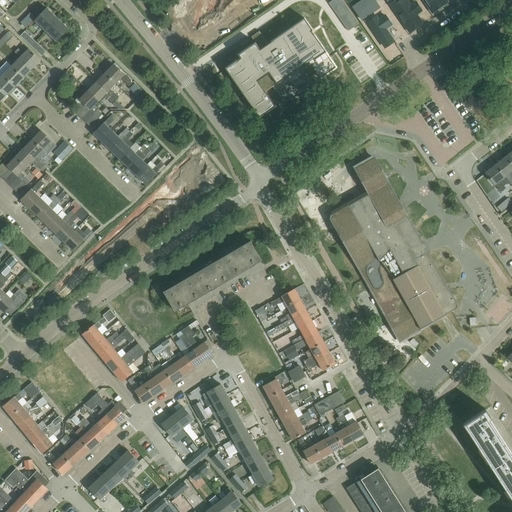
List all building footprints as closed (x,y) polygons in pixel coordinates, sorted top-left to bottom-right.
[(342,0),(332,0),(329,3),(348,31),(359,24),(342,0)] [(406,0),(399,0),(390,7),(410,36),(424,26),(418,16),(422,13),(415,3),(410,6),(406,0)] [(445,0),(422,0),(433,16),(449,6),(445,0)] [(364,12),(358,4),(352,9),(357,17),(364,12)] [(404,39),(382,8),(364,21),(386,52),(404,39)] [(35,21),(46,31),(57,19),(47,9),(35,21)] [(240,58),(225,68),(260,118),(277,106),(267,91),(274,86),(277,91),(292,81),(297,90),(318,75),(321,79),(338,67),(312,30),(313,30),(304,18),(267,44),(262,38),(238,55),(240,58)] [(68,29),(57,19),(46,31),(56,41),(68,29)] [(31,46),(35,41),(25,31),(20,36),(31,46)] [(1,39),(5,43),(12,37),(8,32),(1,39)] [(35,41),(31,46),(42,56),(46,52),(35,41)] [(20,58),(32,69),(40,60),(29,49),(24,54),(19,49),(15,52),(20,58)] [(400,54),(390,60),(393,65),(403,59),(400,54)] [(20,58),(11,66),(23,78),(32,69),(20,58)] [(104,73),(115,84),(120,79),(128,87),(132,83),(123,76),(124,75),(112,64),(104,73)] [(15,87),(23,78),(11,66),(3,75),(15,87)] [(96,81),(115,100),(118,97),(110,89),(115,84),(104,73),(96,81)] [(0,78),(0,88),(7,95),(15,87),(3,75),(0,78)] [(88,90),(99,101),(103,96),(112,104),(115,100),(96,81),(88,90)] [(79,99),(81,102),(86,106),(90,110),(94,113),(97,110),(94,106),(99,101),(88,90),(79,99)] [(77,114),(86,106),(81,102),(73,110),(77,114)] [(81,119),(90,110),(86,106),(77,114),(81,119)] [(90,110),(81,119),(85,123),(94,114),(94,113),(90,110)] [(94,114),(85,123),(90,127),(98,118),(94,114)] [(93,134),(101,142),(112,131),(108,127),(116,118),(112,114),(93,134)] [(101,142),(110,151),(132,129),(131,128),(133,126),(131,123),(118,137),(112,131),(101,142)] [(110,151),(119,159),(130,148),(125,143),(136,132),(132,129),(110,151)] [(32,139),(43,150),(48,145),(52,148),(55,145),(40,130),(32,139)] [(32,139),(23,148),(43,167),(46,164),(38,156),(43,150),(32,139)] [(73,149),(64,141),(53,153),(61,161),(73,149)] [(154,143),(148,149),(150,152),(152,153),(158,147),(154,143)] [(130,148),(119,159),(128,168),(147,148),(146,148),(143,145),(135,153),(130,148)] [(43,167),(23,148),(15,157),(26,167),(31,162),(40,170),(43,167)] [(128,168),(136,176),(147,165),(142,160),(150,152),(148,149),(147,148),(128,168)] [(6,166),(9,168),(13,172),(17,176),(22,180),(26,184),(29,181),(24,176),(25,176),(21,172),(26,167),(15,157),(6,166)] [(511,164),(505,157),(496,164),(505,176),(510,182),(511,180),(511,164)] [(373,158),(371,159),(354,169),(368,194),(331,214),(331,215),(330,216),(330,217),(330,218),(330,220),(396,338),(397,339),(399,340),(400,340),(402,339),(456,309),(457,308),(457,307),(458,306),(457,305),(457,304),(377,161),(376,159),(374,159),(373,158)] [(152,170),(147,165),(136,176),(145,185),(156,174),(155,173),(163,165),(160,162),(152,170)] [(505,176),(496,164),(485,172),(501,192),(505,188),(499,180),(505,176)] [(4,181),(13,172),(9,168),(0,177),(4,181)] [(42,175),(36,169),(30,175),(36,181),(42,175)] [(13,172),(4,181),(9,185),(17,176),(13,172)] [(52,184),(55,179),(49,175),(45,179),(52,184)] [(17,176),(9,185),(13,189),(22,180),(17,176)] [(26,184),(22,180),(13,189),(17,193),(26,184)] [(29,209),(40,198),(35,193),(43,185),(39,181),(20,200),(29,209)] [(38,217),(46,226),(57,214),(53,210),(57,206),(56,205),(65,196),(62,193),(57,197),(54,194),(49,199),(53,202),(49,206),(38,217)] [(29,209),(38,217),(49,206),(40,198),(29,209)] [(78,218),(85,210),(81,207),(74,215),(78,218)] [(78,218),(81,221),(88,214),(85,210),(78,218)] [(57,214),(46,226),(55,234),(74,215),(71,211),(63,220),(57,214)] [(74,215),(55,234),(63,242),(74,231),(69,226),(77,218),(74,215)] [(74,231),(63,242),(73,251),(92,232),(88,228),(83,233),(78,228),(74,231)] [(261,260),(250,240),(163,292),(175,311),(261,260)] [(0,298),(5,293),(0,289),(4,285),(2,284),(11,274),(9,272),(4,277),(1,273),(0,274),(0,298)] [(287,307),(300,300),(294,289),(281,296),(282,297),(271,303),(273,307),(279,303),(279,304),(284,301),(287,307)] [(10,298),(5,293),(0,298),(0,309),(3,313),(12,303),(17,308),(27,298),(19,290),(14,295),(14,294),(10,298)] [(282,324),(306,310),(300,300),(287,307),(290,313),(286,316),(286,317),(280,320),(282,324)] [(115,316),(110,310),(103,316),(108,322),(115,316)] [(275,327),(278,333),(295,323),(298,329),(312,321),(306,310),(282,324),(275,327)] [(471,317),(463,318),(464,327),(472,327),(471,317)] [(294,345),(318,331),(312,321),(298,329),(302,336),(292,341),(294,345)] [(90,344),(102,334),(98,329),(102,327),(98,322),(83,335),(90,344)] [(184,334),(194,349),(203,362),(213,355),(204,342),(197,347),(191,338),(195,336),(189,327),(182,331),(184,334)] [(114,341),(118,345),(126,339),(130,343),(134,340),(127,331),(114,341)] [(324,342),(318,331),(294,345),(296,349),(302,345),(301,344),(306,342),(310,349),(324,342)] [(90,344),(98,353),(110,343),(114,340),(119,336),(116,333),(111,337),(111,336),(107,339),(102,334),(90,344)] [(179,337),(189,352),(184,356),(193,369),(203,362),(194,349),(184,334),(179,337)] [(404,355),(421,349),(417,338),(401,344),(404,355)] [(98,353),(105,362),(118,352),(114,348),(117,345),(114,340),(110,343),(98,353)] [(305,366),(330,352),(324,342),(310,349),(314,356),(303,362),(305,366)] [(105,362),(113,372),(142,348),(139,345),(123,359),(118,352),(105,362)] [(164,349),(183,375),(193,369),(184,356),(178,360),(176,356),(175,356),(168,346),(164,349)] [(298,354),(293,346),(284,350),(289,359),(298,354)] [(113,372),(121,381),(133,371),(129,366),(146,352),(142,348),(113,372)] [(164,355),(168,361),(167,362),(169,366),(164,370),(173,382),(183,375),(164,349),(161,351),(164,355)] [(330,352),(305,366),(308,370),(318,364),(322,371),(336,363),(330,352)] [(148,366),(163,389),(173,382),(164,370),(155,376),(152,372),(155,370),(151,364),(148,366)] [(154,396),(163,389),(148,366),(144,369),(148,375),(150,379),(145,383),(154,396)] [(305,376),(299,366),(288,372),(294,382),(305,376)] [(262,386),(269,397),(282,390),(278,383),(286,379),(283,372),(274,377),(275,379),(262,386)] [(154,396),(145,383),(138,388),(132,378),(128,380),(135,390),(134,391),(143,403),(154,396)] [(39,392),(31,383),(24,390),(31,398),(39,392)] [(207,392),(213,403),(227,396),(220,384),(207,392)] [(269,397),(274,408),(298,394),(296,391),(286,397),(282,390),(269,397)] [(345,402),(339,391),(314,405),(320,415),(345,402)] [(11,416),(23,406),(19,401),(22,398),(19,393),(3,406),(11,416)] [(97,403),(102,409),(117,425),(126,417),(122,413),(127,409),(120,401),(116,406),(111,401),(107,404),(97,393),(92,398),(97,403)] [(274,408),(280,418),(294,411),(290,404),(300,398),(298,394),(274,408)] [(312,400),(309,395),(302,398),(305,404),(312,400)] [(233,408),(227,396),(213,403),(220,415),(233,408)] [(92,398),(92,397),(86,402),(91,409),(97,403),(92,398)] [(23,406),(11,416),(18,425),(39,408),(38,408),(42,405),(40,401),(27,411),(23,406)] [(196,413),(204,409),(199,401),(192,406),(196,413)] [(173,416),(182,427),(193,419),(183,407),(173,416)] [(39,408),(18,425),(26,435),(38,425),(30,415),(34,413),(36,415),(41,411),(39,408)] [(227,427),(240,420),(233,408),(220,415),(227,427)] [(108,434),(117,425),(102,409),(99,412),(103,417),(98,422),(108,434)] [(208,417),(204,409),(196,413),(200,421),(208,417)] [(511,450),(485,409),(462,424),(511,500),(511,450)] [(280,418),(286,429),(310,415),(308,412),(297,418),(294,411),(280,418)] [(343,414),(339,417),(343,423),(345,427),(353,441),(364,435),(356,421),(349,426),(343,414)] [(80,421),(75,415),(70,419),(75,425),(80,421)] [(312,419),(310,415),(286,429),(292,439),(305,432),(302,425),(306,423),(305,422),(312,419)] [(162,424),(171,436),(182,427),(173,416),(162,424)] [(99,442),(108,434),(98,422),(92,427),(84,418),(81,421),(99,442)] [(233,439),(247,431),(240,420),(227,427),(233,439)] [(91,450),(99,442),(81,421),(78,424),(86,433),(80,438),(91,450)] [(26,435),(34,444),(55,426),(52,422),(47,427),(46,426),(42,430),(38,425),(26,435)] [(150,424),(140,431),(143,436),(154,429),(150,424)] [(217,433),(212,425),(205,429),(209,437),(217,433)] [(34,444),(41,453),(53,443),(48,437),(58,429),(55,426),(34,444)] [(324,439),(332,453),(343,447),(335,433),(328,437),(322,426),(318,428),(322,435),(324,439)] [(345,427),(335,433),(343,447),(353,441),(345,427)] [(240,451),(253,443),(247,431),(233,439),(240,451)] [(221,440),(217,433),(209,437),(214,445),(221,440)] [(63,438),(82,458),(91,450),(80,438),(74,444),(71,440),(70,441),(65,435),(63,438)] [(136,437),(141,449),(147,447),(142,435),(136,437)] [(73,466),(82,458),(63,438),(59,441),(64,447),(67,444),(70,447),(63,455),(73,466)] [(311,465),(322,459),(314,445),(307,448),(301,438),(298,440),(304,451),(303,451),(311,465)] [(324,439),(314,445),(322,459),(332,453),(324,439)] [(192,443),(188,447),(194,453),(198,449),(192,443)] [(260,455),(253,443),(240,451),(247,463),(260,455)] [(211,451),(206,445),(200,451),(205,456),(211,451)] [(64,475),(73,466),(63,455),(58,459),(54,456),(49,451),(45,454),(50,459),(50,460),(64,475)] [(119,460),(129,471),(139,462),(128,451),(119,460)] [(200,451),(193,456),(198,462),(205,456),(200,451)] [(224,460),(218,453),(211,459),(217,465),(224,460)] [(253,474),(267,467),(260,455),(247,463),(253,474)] [(32,458),(22,467),(29,474),(39,465),(32,458)] [(109,470),(119,481),(129,471),(119,460),(109,470)] [(224,460),(217,465),(223,472),(229,467),(224,460)] [(197,470),(203,476),(209,471),(204,464),(197,470)] [(273,479),(267,467),(253,474),(260,486),(273,479)] [(346,488),(351,496),(383,476),(378,468),(372,471),(371,468),(357,477),(358,480),(346,488)] [(45,487),(33,476),(29,481),(16,469),(12,473),(40,498),(48,489),(45,487)] [(99,479),(109,490),(119,481),(109,470),(99,479)] [(203,476),(197,470),(191,476),(196,482),(203,476)] [(20,496),(31,507),(40,498),(12,473),(9,476),(25,491),(20,496)] [(33,476),(45,487),(49,482),(39,473),(35,477),(34,476),(33,476)] [(242,481),(236,475),(230,480),(235,487),(242,481)] [(254,476),(246,481),(250,487),(257,483),(254,476)] [(357,505),(388,485),(383,476),(351,496),(357,505)] [(109,490),(99,479),(89,488),(99,499),(103,495),(109,490)] [(242,481),(235,487),(241,493),(248,488),(242,481)] [(177,488),(182,494),(189,488),(184,482),(177,488)] [(0,485),(0,493),(19,511),(26,511),(31,507),(20,496),(16,501),(0,486),(0,485)] [(357,505),(361,511),(364,511),(394,493),(388,485),(357,505)] [(162,493),(157,487),(150,493),(155,499),(162,493)] [(176,499),(182,494),(177,488),(170,493),(176,499)] [(222,500),(231,511),(242,504),(232,492),(222,500)] [(5,511),(19,511),(0,493),(0,500),(9,509),(5,511)] [(150,493),(143,499),(148,505),(155,499),(150,493)] [(383,511),(399,502),(394,493),(364,511),(383,511)] [(344,511),(332,495),(322,503),(329,511),(344,511)] [(163,499),(156,505),(162,511),(168,505),(163,499)] [(211,508),(213,511),(231,511),(222,500),(211,508)] [(402,511),(405,511),(399,502),(383,511),(402,511)]
